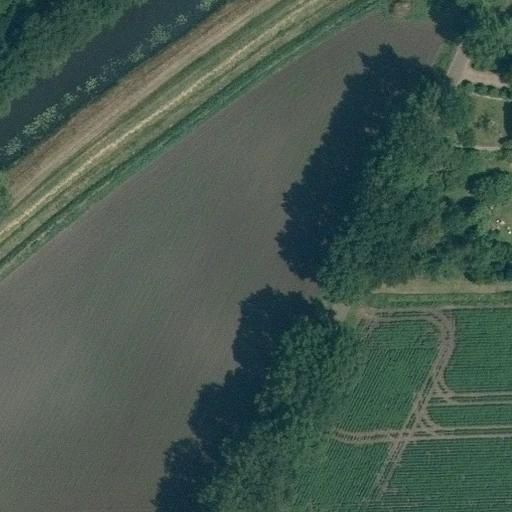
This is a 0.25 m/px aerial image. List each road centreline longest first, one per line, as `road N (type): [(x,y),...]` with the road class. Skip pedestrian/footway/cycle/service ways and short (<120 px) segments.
road 1 (unclassified): [(242,511),(488,0)]
road 2 (track): [(264,0),(0,196)]
